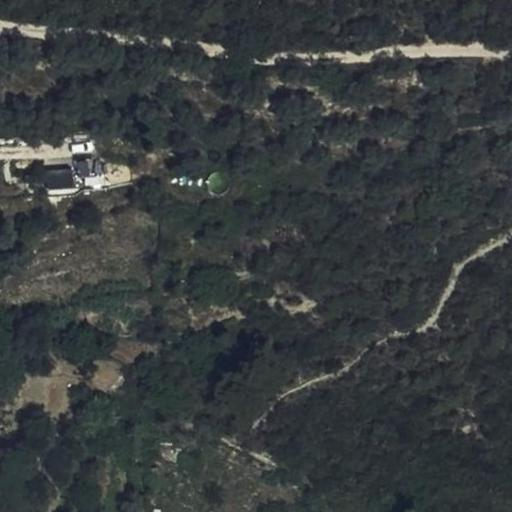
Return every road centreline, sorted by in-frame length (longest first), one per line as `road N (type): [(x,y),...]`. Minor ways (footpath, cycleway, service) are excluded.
road 1 (track): [(511,51),(262,49),(0,27)]
road 2 (track): [(187,395),(250,458),(284,469),(340,511)]
